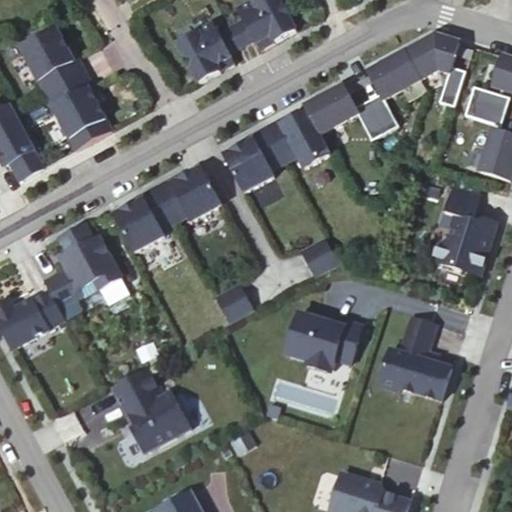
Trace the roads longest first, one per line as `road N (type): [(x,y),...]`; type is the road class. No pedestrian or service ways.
road 1 (residential): [(445,511),(511,297)]
road 2 (residential): [(184,133),(0,231)]
road 3 (residential): [(346,43),(184,133)]
road 4 (residential): [(511,37),(415,11),(346,43)]
road 5 (residential): [(101,0),(119,36),(154,73),(184,133)]
road 6 (residential): [(0,405),(57,511)]
